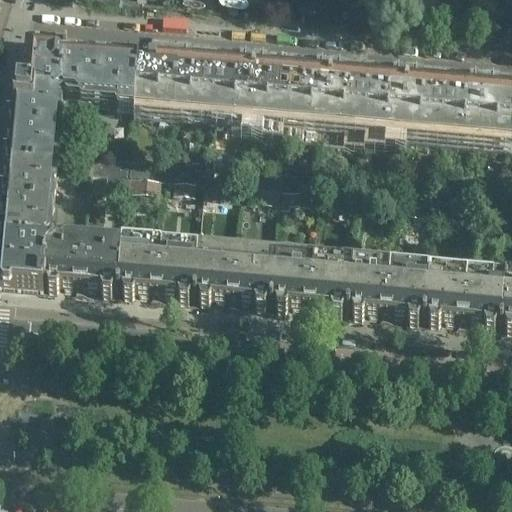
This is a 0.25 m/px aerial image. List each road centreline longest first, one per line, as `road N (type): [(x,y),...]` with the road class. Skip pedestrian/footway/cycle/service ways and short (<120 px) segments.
road 1 (tertiary): [(511,378),(0,324)]
road 2 (residential): [(0,31),(511,76)]
road 3 (tertiary): [(0,495),(147,511)]
